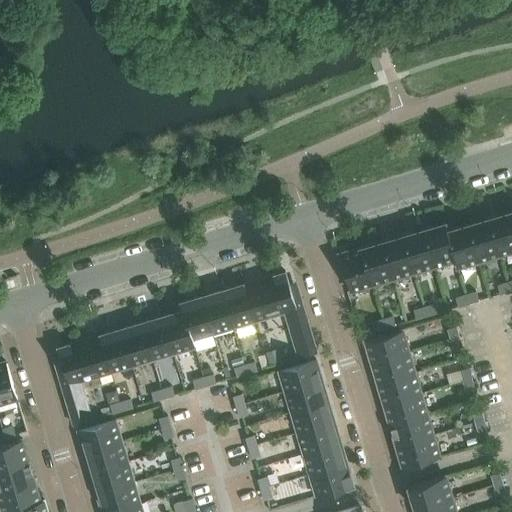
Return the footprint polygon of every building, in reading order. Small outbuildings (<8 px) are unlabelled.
[(511,250),(511,218),(510,211),(489,217),(500,254),(511,250)] [(500,254),(489,217),(468,223),(479,261),(500,254)] [(445,221),(424,227),(435,265),(455,259),(457,267),(459,267),(448,229),(445,221)] [(468,223),(448,229),(459,267),(479,261),(468,223)] [(414,271),(435,265),(424,227),(404,233),(414,271)] [(414,271),(404,233),(383,239),(394,277),(414,271)] [(394,277),(383,239),(362,245),(373,284),(394,277)] [(347,249),(347,248),(339,251),(341,260),(341,259),(351,290),(373,284),(362,245),(347,249)] [(293,293),(286,270),(264,277),(275,314),(285,311),(299,356),(298,356),(299,357),(318,352),(300,291),(293,293)] [(275,314),(264,277),(243,283),(254,320),(267,316),(275,314)] [(508,281),(498,284),(500,293),(511,290),(508,281)] [(254,320),(243,283),(223,289),(234,326),(254,320)] [(202,295),(213,332),(234,326),(223,289),(202,295)] [(479,300),(476,291),(466,294),(469,303),(479,300)] [(469,303),(466,294),(456,297),(458,306),(469,303)] [(192,338),(193,338),(213,332),(202,295),(180,302),(183,309),(184,309),(192,338)] [(435,303),(424,306),(427,315),(437,312),(435,303)] [(427,315),(424,306),(414,309),(417,318),(427,315)] [(184,309),(183,309),(163,315),(174,352),(196,346),(193,338),(192,338),(184,309)] [(174,352),(163,315),(142,321),(153,358),(174,352)] [(396,324),(393,315),(383,318),(386,327),(396,324)] [(386,327),(383,318),(373,321),(375,330),(386,327)] [(121,327),(133,365),(153,358),(142,321),(121,327)] [(460,335),(457,325),(448,328),(451,338),(460,335)] [(133,365),(121,327),(101,334),(112,371),(133,365)] [(409,350),(403,329),(365,340),(372,361),(409,350)] [(99,374),(100,374),(112,371),(101,334),(80,340),(91,377),(99,374)] [(463,346),(460,335),(451,338),(454,348),(463,346)] [(92,417),(81,380),(91,377),(80,340),(58,346),(65,369),(58,371),(74,424),(93,418),(92,417)] [(282,360),(278,348),(266,352),(270,363),(282,360)] [(416,371),(409,350),(372,361),(378,382),(416,371)] [(243,359),(245,363),(247,372),(258,369),(255,360),(254,356),(243,359)] [(323,380),(316,358),(279,369),(286,391),(323,380)] [(7,360),(0,361),(0,402),(18,397),(7,360)] [(234,367),(237,375),(247,372),(245,363),(234,367)] [(472,377),(469,367),(460,369),(463,379),(472,377)] [(422,392),(416,371),(378,382),(384,403),(422,392)] [(216,382),(214,373),(203,376),(206,385),(216,382)] [(193,379),(196,388),(206,385),(203,376),(193,379)] [(475,387),(472,377),(463,379),(466,390),(475,387)] [(329,401),(323,380),(286,391),(292,412),(329,401)] [(175,394),(172,385),(162,388),(165,397),(175,394)] [(152,391),(154,400),(165,397),(162,388),(152,391)] [(242,392),(233,395),(236,406),(245,403),(242,392)] [(428,413),(422,392),(384,403),(390,424),(428,413)] [(134,406),(131,397),(121,400),(123,409),(134,406)] [(110,403),(113,412),(123,409),(121,400),(110,403)] [(335,421),(329,401),(292,412),(298,432),(335,421)] [(240,416),(249,413),(245,403),(236,406),(240,416)] [(484,418),(481,408),(472,411),(476,421),(484,418)] [(434,434),(428,413),(390,424),(396,445),(434,434)] [(168,414),(159,417),(162,427),(171,425),(168,414)] [(122,440),(116,418),(78,429),(85,451),(122,440)] [(487,429),(484,418),(476,421),(479,431),(487,429)] [(341,442),(335,421),(298,432),(304,453),(341,442)] [(13,425),(3,428),(5,437),(16,434),(13,425)] [(166,438),(174,435),(171,425),(162,427),(166,438)] [(255,434),(246,437),(249,447),(258,444),(255,434)] [(441,455),(434,434),(396,445),(403,467),(441,455)] [(0,468),(29,460),(23,438),(0,444),(0,468)] [(85,451),(91,471),(128,460),(122,440),(85,451)] [(348,463),(341,442),(304,453),(310,474),(348,463)] [(252,457),(261,455),(258,444),(249,447),(252,457)] [(180,456),(172,458),(175,469),(184,466),(180,456)] [(0,491),(35,481),(29,460),(0,468),(0,491)] [(91,471),(97,492),(134,481),(128,460),(91,471)] [(310,474),(317,495),(354,484),(348,463),(310,474)] [(178,479),(187,477),(184,466),(175,469),(178,479)] [(503,482),(500,471),(491,474),(494,484),(503,482)] [(267,475),(258,478),(261,488),(270,486),(267,475)] [(453,496),(446,475),(409,486),(415,508),(453,496)] [(41,500),(35,481),(0,491),(0,500),(3,511),(6,511),(45,500),(45,499),(41,500)] [(97,492),(102,511),(105,511),(140,502),(134,481),(97,492)] [(506,492),(503,482),(494,484),(497,495),(506,492)] [(264,499),(273,496),(270,486),(261,488),(264,499)] [(457,511),(453,496),(415,508),(416,511),(457,511)] [(193,497),(184,500),(187,510),(196,508),(193,497)] [(48,511),(45,500),(6,511),(48,511)] [(105,511),(143,511),(140,502),(105,511)]
